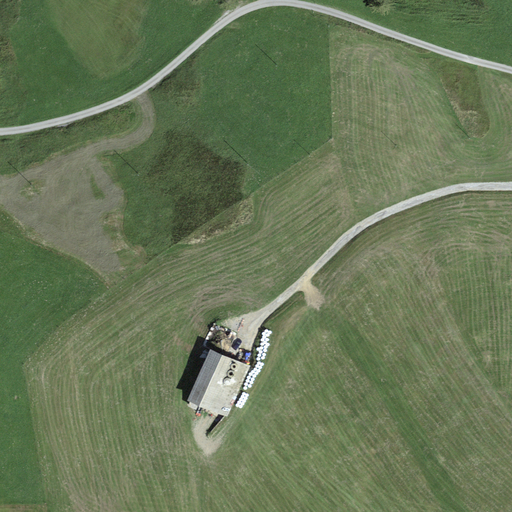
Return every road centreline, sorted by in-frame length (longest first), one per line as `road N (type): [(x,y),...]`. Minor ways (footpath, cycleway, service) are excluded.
road 1 (track): [(249,340),(259,320),(370,222),(451,190),(511,186)]
road 2 (track): [(263,4),(235,14),(126,98),(0,132)]
road 3 (track): [(511,69),(314,7),(263,4)]
